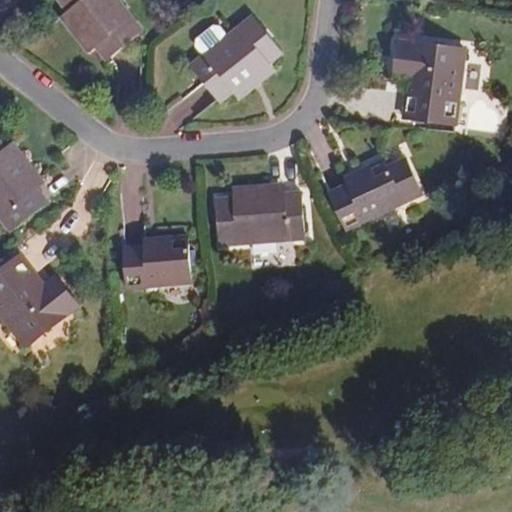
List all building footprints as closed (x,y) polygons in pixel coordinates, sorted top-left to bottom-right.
[(145,27),(124,0),(63,0),(108,57),(145,27)] [(285,49),(257,13),(195,61),(223,97),(285,49)] [(455,124),(467,48),(403,38),(397,76),(410,78),(405,116),(455,124)] [(48,200),(0,138),(0,214),(11,229),(48,200)] [(332,190),(348,226),(424,191),(408,155),(389,164),(387,157),(347,175),(349,181),(332,190)] [(308,239),(304,192),(220,198),(224,245),(308,239)] [(191,283),(186,235),(144,238),(143,245),(123,247),(126,287),(191,283)] [(45,285),(20,256),(0,271),(0,311),(27,346),(79,304),(56,276),(45,285)]
